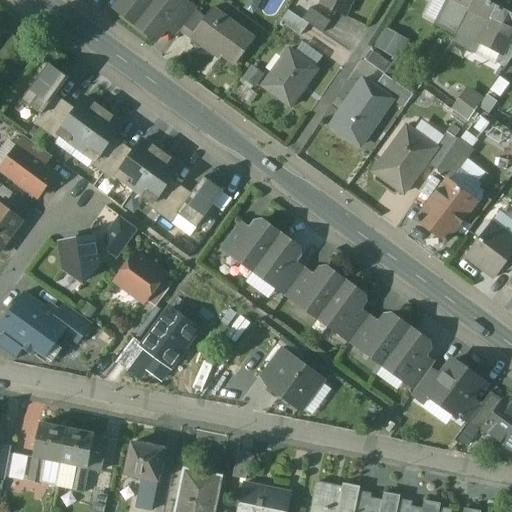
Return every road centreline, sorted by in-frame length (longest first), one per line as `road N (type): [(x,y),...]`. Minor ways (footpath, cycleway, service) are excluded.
road 1 (tertiary): [(511,343),(38,0)]
road 2 (residential): [(511,476),(0,376)]
